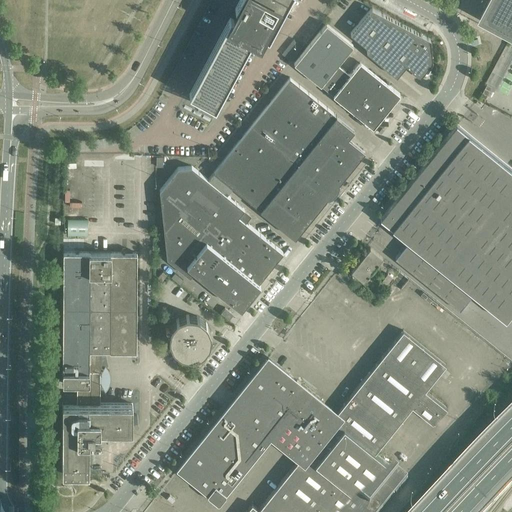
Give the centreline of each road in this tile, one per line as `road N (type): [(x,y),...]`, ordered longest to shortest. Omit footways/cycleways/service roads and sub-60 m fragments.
road 1 (unclassified): [(109,511),(453,85),(459,59),(451,31),(405,0)]
road 2 (tertiary): [(0,295),(9,109)]
road 3 (tertiary): [(9,109),(100,109),(121,100),(132,82)]
road 4 (tertiary): [(132,82),(86,99),(10,94)]
road 5 (motorway): [(511,422),(429,511)]
